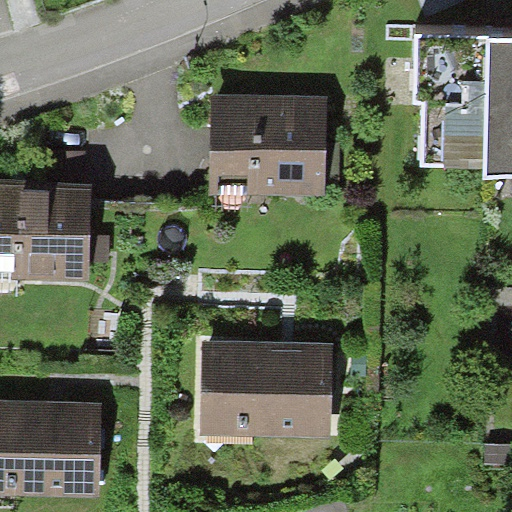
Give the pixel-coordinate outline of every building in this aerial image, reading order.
[(511,24),(415,24),(414,85),(423,89),(421,150),(511,153),(511,24)] [(326,84),(208,84),(209,185),(329,184),(326,84)] [(21,173),(0,172),(0,264),(88,267),(88,256),(89,231),(90,167),(21,166),(21,173)] [(109,230),(89,231),(88,256),(109,256),(109,230)] [(271,333),(205,332),(203,428),(333,431),(335,333),(301,333),(301,340),(271,339),(271,333)] [(102,391),(0,389),(0,484),(101,485),(102,391)]
